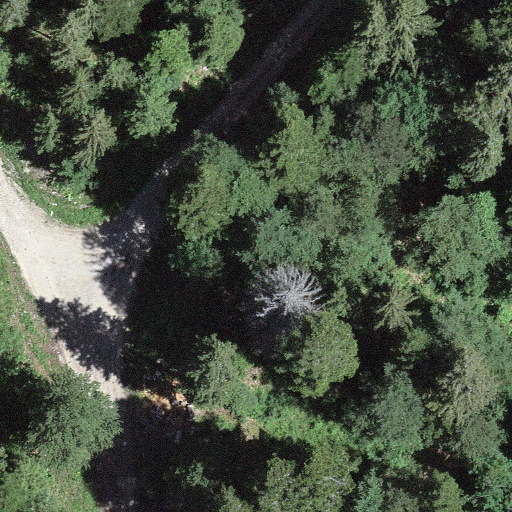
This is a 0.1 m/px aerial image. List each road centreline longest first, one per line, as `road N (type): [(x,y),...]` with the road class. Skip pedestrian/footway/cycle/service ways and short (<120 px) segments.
road 1 (track): [(128,511),(101,324),(159,209),(339,0)]
road 2 (track): [(0,181),(101,324)]
